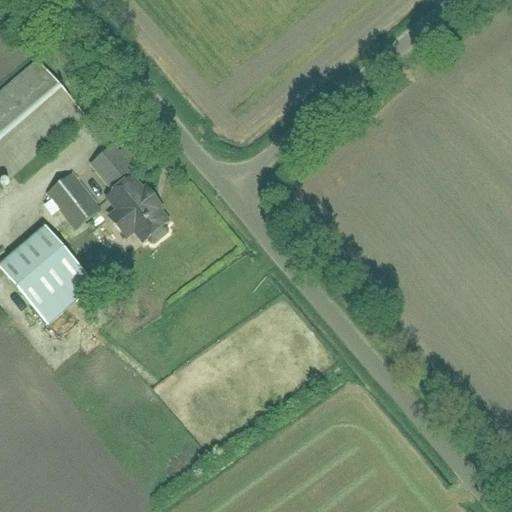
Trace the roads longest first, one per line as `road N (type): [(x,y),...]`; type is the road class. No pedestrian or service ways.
road 1 (unclassified): [(496,511),(226,193)]
road 2 (unclassified): [(226,193),(459,0)]
road 3 (unclassified): [(226,193),(61,0)]
